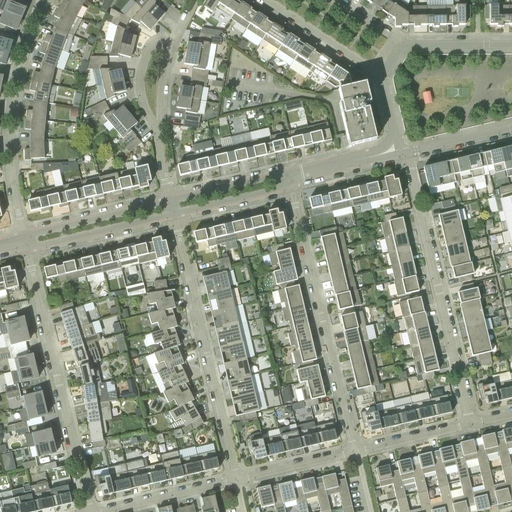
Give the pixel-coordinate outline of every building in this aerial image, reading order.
[(62,0),(59,8),(76,17),(84,2),(85,2),(85,1),(85,0),(84,0),(70,0),(69,2),(63,0),(62,0)] [(106,0),(102,7),(107,10),(114,0),(106,0)] [(129,17),(140,5),(134,0),(132,0),(123,11),(129,17)] [(165,14),(164,14),(158,8),(164,1),(163,0),(150,0),(142,9),(157,22),(158,23),(165,14)] [(205,9),(212,13),(220,0),(205,0),(198,12),(201,15),(205,9)] [(215,9),(230,19),(241,4),(235,0),(220,0),(212,13),(215,9)] [(374,0),(371,4),(387,15),(396,0),(374,0)] [(400,26),(408,26),(408,7),(408,6),(398,0),(396,0),(387,15),(388,15),(395,20),(395,28),(400,28),(400,26)] [(4,12),(21,20),(25,10),(22,8),(22,7),(8,2),(4,12)] [(230,19),(246,30),(256,14),(241,4),(230,19)] [(511,5),(508,5),(508,6),(502,6),(503,25),(511,25),(511,5)] [(419,26),(433,25),(433,6),(426,6),(408,7),(408,26),(414,26),(414,28),(419,28),(419,26)] [(438,25),(452,25),(452,6),(446,6),(433,6),(433,25),(433,28),(438,28),(438,25)] [(452,6),(452,25),(452,27),(457,27),(457,25),(465,25),(465,6),(456,6),(452,6)] [(503,27),(503,25),(502,6),(498,6),(489,6),(489,25),(497,25),(497,27),(503,27)] [(56,28),(68,33),(76,17),(59,8),(54,17),(60,20),(56,28)] [(158,23),(157,22),(142,9),(131,20),(139,25),(141,23),(150,31),(158,23)] [(116,11),(112,17),(127,25),(130,19),(116,11)] [(21,20),(4,12),(0,21),(0,24),(13,30),(13,29),(16,30),(21,20)] [(246,30),(262,40),(272,25),(256,14),(246,30)] [(136,37),(127,34),(127,32),(124,30),(127,25),(112,17),(110,23),(117,27),(113,42),(134,48),(136,37)] [(262,40),(278,51),(288,35),(272,25),(262,40)] [(43,43),(61,50),(67,34),(68,34),(68,33),(56,28),(52,37),(46,35),(43,43)] [(185,53),(208,57),(210,44),(214,45),(216,36),(209,35),(199,33),(199,35),(197,44),(187,42),(185,53)] [(278,51),(294,61),(304,46),(288,35),(278,51)] [(0,50),(9,53),(12,43),(8,42),(8,41),(0,38),(0,50)] [(119,56),(130,58),(131,59),(134,48),(113,42),(109,58),(118,58),(119,56)] [(43,64),(55,68),(61,50),(43,43),(39,53),(45,55),(43,64)] [(294,61),(310,72),(320,56),(304,46),(294,61)] [(9,53),(0,50),(0,63),(2,64),(2,63),(5,64),(9,53)] [(192,77),(208,80),(209,71),(205,71),(208,57),(185,53),(183,64),(194,66),(192,77)] [(326,82),(336,66),(335,66),(320,56),(310,72),(325,82),(326,83),(326,82)] [(121,70),(120,70),(111,72),(111,70),(107,70),(107,64),(89,63),(87,70),(99,70),(103,86),(124,81),(121,70)] [(32,81),(51,85),(55,68),(55,69),(55,68),(43,64),(40,73),(34,72),(32,81)] [(340,89),(352,86),(349,75),(336,67),(336,66),(326,82),(335,88),(339,87),(340,89)] [(178,97),(199,101),(202,88),(206,89),(208,80),(192,77),(190,88),(180,86),(178,97)] [(34,101),(47,103),(51,85),(32,81),(29,91),(35,92),(34,101)] [(114,95),(125,92),(126,92),(124,81),(103,86),(106,101),(114,97),(114,95)] [(347,147),(376,140),(367,103),(370,103),(366,83),(352,86),(340,89),(338,90),(341,103),(339,104),(349,146),(347,146),(347,147)] [(431,89),(424,90),(425,102),(433,101),(431,89)] [(183,121),(199,124),(201,115),(197,114),(199,101),(178,97),(176,108),(186,110),(183,121)] [(26,120),(45,121),(47,104),(47,103),(34,101),(32,111),(26,111),(26,120)] [(93,114),(107,107),(104,101),(90,109),(93,114)] [(287,112),(303,108),(302,102),(285,106),(287,112)] [(114,128),(130,115),(123,106),(115,113),(113,111),(110,113),(107,107),(93,114),(96,120),(103,117),(114,128)] [(89,109),(83,111),(86,117),(92,114),(89,109)] [(125,148),(137,138),(130,130),(137,123),(130,115),(114,128),(123,138),(119,141),(125,148)] [(30,139),(44,139),(45,121),(26,120),(25,130),(31,130),(30,139)] [(199,124),(183,121),(182,127),(198,130),(199,124)] [(308,127),(312,145),(322,142),(323,145),(332,143),(327,123),(308,127)] [(313,148),(312,145),(308,127),(289,132),(294,149),(303,147),(304,150),(313,148)] [(294,152),(294,149),(289,132),(270,136),(275,154),(284,151),(285,154),(294,152)] [(275,157),(275,154),(270,136),(251,141),(256,158),(266,156),(266,159),(275,157)] [(137,138),(125,148),(129,153),(141,143),(137,138)] [(44,139),(30,139),(30,150),(24,150),(25,161),(32,161),(32,159),(44,159),(44,141),(44,140),(44,139)] [(257,161),(256,158),(251,141),(232,145),(237,163),(247,160),(247,163),(257,161)] [(238,166),(237,163),(232,145),(214,150),(218,167),(228,165),(229,168),(238,166)] [(511,169),(511,149),(511,147),(501,149),(506,171),(511,169)] [(494,174),(506,171),(501,149),(484,153),(487,167),(492,166),(494,174)] [(219,170),(218,167),(214,150),(195,154),(199,172),(209,170),(210,172),(219,170)] [(468,157),(473,179),(483,176),(481,168),(487,167),(484,153),(468,157)] [(200,175),(199,172),(195,154),(186,157),(188,163),(177,166),(178,171),(181,171),(182,176),(190,174),(191,177),(200,175)] [(456,183),(473,179),(468,157),(451,161),(456,183)] [(135,169),(140,189),(148,187),(147,182),(151,181),(146,161),(142,162),(143,167),(135,169)] [(440,186),(456,183),(451,161),(434,165),(440,186)] [(58,164),(60,171),(61,175),(72,172),(70,163),(58,164)] [(60,171),(58,164),(43,164),(43,171),(43,175),(60,171)] [(428,189),(440,186),(434,165),(423,168),(428,189)] [(131,191),(140,189),(135,169),(117,173),(121,191),(130,188),(131,191)] [(122,193),(121,191),(117,173),(99,177),(104,195),(112,193),(113,196),(122,193)] [(384,178),(389,199),(397,197),(398,201),(403,200),(398,180),(394,181),(393,176),(384,178)] [(103,195),(104,195),(99,177),(81,182),(86,199),(94,197),(95,200),(104,198),(103,195)] [(370,203),(389,199),(384,178),(375,180),(376,183),(366,185),(370,203)] [(86,199),(81,182),(63,186),(68,203),(76,201),(77,204),(86,202),(86,199)] [(351,208),(370,203),(366,185),(365,183),(356,185),(357,188),(347,190),(351,208)] [(511,191),(511,185),(509,186),(499,188),(501,194),(511,191)] [(68,203),(63,186),(45,190),(50,208),(59,206),(59,209),(68,206),(68,203)] [(353,215),(351,208),(347,190),(346,187),(337,189),(338,192),(328,194),(332,212),(334,219),(353,215)] [(50,208),(45,190),(36,192),(38,199),(28,202),(30,212),(41,210),(41,213),(50,211),(50,208)] [(324,214),(332,212),(328,194),(328,191),(318,194),(319,197),(309,199),(311,210),(322,207),(324,214)] [(504,211),(511,209),(511,191),(501,194),(494,196),(498,212),(503,211),(504,211)] [(454,205),(453,199),(443,202),(441,202),(443,208),(454,205)] [(441,227),(460,222),(458,211),(456,211),(454,205),(443,208),(444,214),(438,215),(441,227)] [(269,212),(274,232),(281,230),(283,235),(287,234),(282,213),(278,214),(277,210),(269,212)] [(255,237),(274,232),(269,212),(260,214),(260,217),(251,219),(255,237)] [(392,214),(383,216),(385,222),(397,219),(395,213),(392,214)] [(236,241),(255,237),(251,219),(250,216),(241,218),(242,221),(232,224),(236,241)] [(384,238),(405,233),(402,218),(397,219),(385,222),(380,223),(384,238)] [(217,246),(236,241),(232,224),(231,221),(222,223),(223,226),(213,228),(217,246)] [(443,237),(463,232),(460,222),(441,227),(443,237)] [(208,248),(217,246),(213,228),(212,225),(203,227),(204,230),(193,233),(196,243),(207,241),(208,248)] [(337,234),(336,227),(319,231),(320,238),(337,234)] [(445,247),(465,243),(463,232),(443,237),(445,247)] [(325,252),(346,247),(342,233),(337,234),(320,238),(323,247),(324,247),(325,252)] [(387,252),(409,247),(405,233),(384,238),(387,252)] [(152,240),(156,260),(165,258),(166,263),(170,262),(165,241),(161,242),(160,238),(152,240)] [(139,264),(156,260),(152,240),(143,242),(144,245),(135,247),(139,264)] [(448,258),(468,253),(465,243),(445,247),(448,258)] [(121,269),(139,264),(135,247),(134,244),(125,246),(126,249),(117,251),(121,269)] [(271,247),(272,253),(284,250),(283,244),(277,246),(271,247)] [(328,267),(349,262),(346,247),(325,252),(328,267)] [(391,267),(412,262),(409,247),(387,252),(391,267)] [(103,273),(121,269),(117,251),(116,248),(107,250),(108,253),(99,255),(103,273)] [(276,271),(294,267),(290,249),(284,250),(272,253),(269,254),(272,267),(275,266),(276,271)] [(85,277),(103,273),(99,255),(98,252),(89,255),(90,258),(81,260),(85,277)] [(452,268),(470,263),(468,253),(448,258),(450,268),(452,268)] [(67,282),(85,277),(81,260),(80,257),(71,259),(72,262),(63,264),(67,282)] [(228,258),(216,261),(216,262),(218,267),(224,266),(226,272),(231,270),(228,258)] [(59,284),(67,282),(63,264),(63,261),(53,263),(54,266),(44,269),(46,279),(57,277),(59,284)] [(332,281),(353,276),(349,262),(328,267),(332,281)] [(415,277),(415,276),(412,262),(391,267),(394,281),(415,277)] [(459,278),(460,283),(472,280),(471,275),(474,274),(471,263),(470,263),(452,268),(454,279),(459,278)] [(293,281),(297,280),(294,267),(276,271),(276,272),(273,273),(276,285),(280,284),(281,290),(295,287),(293,281)] [(1,270),(6,290),(14,288),(15,293),(20,292),(15,271),(11,272),(10,268),(1,270)] [(226,272),(206,277),(203,278),(207,295),(230,290),(226,272)] [(335,296),(356,290),(353,276),(332,281),(335,296)] [(415,277),(394,281),(393,281),(397,297),(419,291),(415,277)] [(161,292),(160,287),(166,286),(166,280),(154,282),(155,293),(161,292)] [(460,304),(479,300),(480,299),(477,288),(474,289),(473,283),(461,286),(462,292),(458,293),(460,304)] [(285,308),(302,304),(303,304),(298,286),(295,287),(281,290),(277,291),(280,304),(284,303),(285,308)] [(169,310),(172,309),(175,309),(171,291),(175,291),(174,290),(147,294),(150,305),(156,304),(158,312),(169,310)] [(234,307),(230,290),(207,295),(211,313),(234,307)] [(356,290),(335,296),(339,311),(361,305),(357,290),(356,290)] [(402,318),(424,312),(420,298),(398,303),(402,318)] [(462,314),(481,310),(479,300),(460,304),(459,304),(462,314)] [(59,307),(60,313),(74,309),(72,303),(59,307)] [(7,313),(18,310),(17,304),(5,307),(7,313)] [(290,327),(303,324),(302,318),(305,317),(302,304),(285,308),(284,309),(282,309),(285,322),(288,321),(290,327)] [(66,331),(82,326),(89,324),(83,306),(74,309),(60,313),(60,314),(66,331)] [(238,324),(234,307),(211,313),(215,330),(238,324)] [(129,317),(127,309),(121,310),(123,318),(129,317)] [(171,329),(174,328),(177,327),(172,309),(169,310),(158,312),(148,314),(152,325),(158,324),(160,332),(171,329)] [(464,325),(484,320),(481,310),(462,314),(464,325)] [(344,331),(365,327),(366,327),(362,312),(340,317),(344,331)] [(406,332),(427,327),(424,312),(402,318),(403,318),(406,332)] [(8,334),(26,329),(23,318),(6,322),(6,323),(3,323),(1,314),(0,314),(0,333),(1,336),(8,334)] [(467,335),(486,331),(484,320),(464,325),(467,335)] [(112,325),(115,334),(121,332),(119,323),(112,325)] [(294,346),(312,342),(307,323),(303,324),(290,327),(291,333),(288,334),(291,347),(293,346),(294,346)] [(219,347),(243,341),(238,324),(215,330),(219,347)] [(94,336),(86,338),(82,326),(66,331),(72,349),(96,341),(94,336)] [(347,346),(368,341),(365,327),(344,331),(347,346)] [(410,346),(431,341),(427,327),(406,332),(410,346)] [(174,348),(177,347),(180,346),(174,328),(171,329),(160,332),(151,334),(154,345),(161,343),(163,351),(174,348)] [(26,329),(8,334),(11,345),(29,341),(26,329)] [(469,345),(489,341),(486,331),(467,335),(469,345)] [(80,367),(94,362),(90,350),(98,347),(96,341),(72,349),(78,368),(80,367)] [(351,361),(371,356),(368,341),(347,346),(351,361)] [(413,361),(434,356),(431,341),(410,346),(413,361)] [(479,361),(491,358),(489,353),(491,352),(489,341),(469,345),(472,357),(478,355),(479,361)] [(247,359),(243,342),(219,347),(223,365),(247,359)] [(312,361),(316,360),(312,342),(294,346),(296,351),(292,352),(295,365),(298,364),(299,364),(312,361)] [(0,355),(10,353),(9,347),(0,348),(0,355)] [(178,367),(181,366),(184,364),(177,347),(174,348),(163,351),(154,354),(158,365),(164,363),(167,371),(178,367)] [(0,362),(12,359),(10,353),(0,355),(0,362)] [(17,371),(35,367),(32,355),(15,359),(17,371)] [(353,375),(375,370),(371,356),(351,361),(353,375)] [(421,375),(433,372),(439,371),(436,361),(435,362),(434,356),(413,361),(417,376),(421,375)] [(491,358),(479,361),(480,367),(489,365),(492,364),(491,358)] [(251,377),(247,359),(223,365),(228,382),(251,377)] [(84,386),(101,384),(96,361),(94,362),(80,367),(84,386)] [(303,383),(321,378),(317,365),(314,366),(312,361),(299,364),(300,370),(296,370),(299,384),(303,383)] [(182,385),(186,384),(189,382),(181,366),(178,367),(167,371),(158,374),(163,384),(169,382),(172,389),(182,385)] [(35,367),(17,371),(20,383),(38,378),(35,367)] [(374,386),(378,385),(375,370),(353,375),(357,390),(374,386)] [(5,372),(7,384),(14,383),(11,371),(5,372)] [(435,378),(433,372),(421,375),(422,381),(435,378)] [(255,394),(251,377),(228,382),(232,399),(255,394)] [(305,402),(317,399),(325,397),(321,378),(303,383),(304,388),(301,389),(304,402),(305,402)] [(497,402),(511,398),(511,384),(511,380),(493,384),(497,402)] [(85,405),(110,401),(107,383),(101,384),(84,386),(82,386),(85,405)] [(6,394),(19,390),(18,384),(4,388),(6,394)] [(188,404),(191,402),(194,400),(186,384),(182,385),(172,389),(163,394),(168,404),(174,401),(178,408),(188,404)] [(376,392),(383,390),(382,384),(378,385),(374,386),(376,392)] [(486,405),(497,402),(493,384),(483,387),(482,384),(477,385),(480,401),(485,400),(486,405)] [(376,392),(374,386),(357,390),(358,396),(372,393),(376,392)] [(7,400),(21,397),(19,390),(6,394),(7,400)] [(26,408),(44,404),(41,393),(24,397),(26,408)] [(259,411),(255,394),(232,399),(236,417),(239,416),(259,411)] [(429,400),(434,418),(451,413),(447,396),(429,400)] [(317,399),(305,402),(306,408),(319,405),(317,399)] [(422,420),(434,418),(429,400),(412,404),(416,419),(421,417),(422,420)] [(88,424),(105,421),(103,409),(111,407),(110,401),(85,405),(88,424)] [(189,424),(200,418),(191,402),(188,404),(178,408),(169,413),(175,423),(180,419),(185,427),(189,424)] [(44,404),(26,408),(29,420),(47,416),(44,404)] [(416,422),(416,419),(412,404),(394,408),(398,423),(404,422),(404,425),(416,422)] [(399,426),(398,423),(394,408),(377,412),(381,427),(386,426),(387,429),(399,426)] [(381,430),(381,427),(377,412),(366,415),(365,412),(360,413),(364,430),(369,428),(370,433),(381,430)] [(245,422),(257,419),(255,413),(243,416),(245,422)] [(200,418),(189,424),(191,431),(193,430),(204,424),(203,423),(200,418)] [(92,443),(103,441),(102,434),(107,434),(105,421),(88,424),(91,443),(92,443)] [(15,431),(28,428),(27,422),(7,426),(9,432),(15,431)] [(315,427),(319,445),(337,441),(333,423),(315,427)] [(185,434),(191,431),(189,424),(185,427),(182,429),(185,434)] [(308,448),(319,445),(315,427),(297,432),(302,449),(301,446),(307,445),(308,448)] [(16,437),(30,434),(28,428),(15,431),(16,437)] [(511,428),(502,432),(504,439),(506,449),(511,447),(511,428)] [(35,446),(53,441),(50,430),(32,434),(35,446)] [(290,452),(302,449),(297,432),(280,436),(284,453),(285,453),(284,450),(289,449),(290,452)] [(255,460),(267,457),(262,440),(260,433),(252,435),(248,438),(248,440),(246,441),(249,457),(254,456),(255,460)] [(158,443),(165,441),(163,434),(156,436),(158,443)] [(510,466),(506,449),(504,439),(496,441),(494,434),(481,438),(483,445),(485,455),(498,452),(501,468),(510,466)] [(272,456),(284,453),(280,436),(262,440),(267,457),(266,454),(272,453),(272,456)] [(489,472),(485,455),(483,445),(475,447),(473,440),(460,444),(462,452),(464,461),(476,459),(480,474),(489,472)] [(53,441),(35,446),(38,457),(56,453),(53,441)] [(103,447),(106,447),(105,441),(103,441),(92,443),(93,449),(103,447)] [(468,479),(464,461),(462,452),(453,454),(452,447),(439,451),(441,458),(443,468),(455,465),(459,481),(468,479)] [(13,451),(3,453),(6,469),(16,467),(13,451)] [(197,455),(201,473),(219,469),(215,451),(197,455)] [(447,485),(443,468),(441,458),(432,460),(431,453),(418,457),(420,465),(422,474),(434,471),(438,487),(447,485)] [(190,476),(201,473),(197,455),(179,459),(184,477),(184,474),(189,473),(190,476)] [(172,480),(184,477),(179,459),(162,464),(166,481),(167,481),(166,478),(172,477),(172,480)] [(24,470),(37,467),(36,460),(23,464),(24,470)] [(137,488),(149,485),(144,468),(143,460),(125,464),(131,489),(132,489),(131,486),(137,485),(137,488)] [(426,491),(422,474),(420,465),(411,466),(410,460),(397,464),(398,471),(401,481),(413,478),(417,493),(426,491)] [(45,471),(57,468),(56,462),(43,465),(45,471)] [(120,492),(131,489),(125,464),(107,468),(109,476),(114,493),(114,490),(119,489),(120,492)] [(155,484),(166,481),(162,464),(144,468),(149,485),(149,482),(154,481),(155,484)] [(405,498),(401,481),(398,471),(390,473),(389,466),(376,470),(380,487),(392,484),(396,500),(405,498)] [(511,494),(511,472),(510,466),(501,468),(505,484),(493,487),(496,499),(497,505),(510,501),(508,495),(511,494)] [(496,499),(493,487),(489,472),(480,474),(484,490),(472,493),(475,506),(476,511),(489,507),(488,501),(496,499)] [(102,496),(114,493),(109,476),(99,478),(99,475),(94,476),(97,492),(101,492),(102,496)] [(342,508),(352,506),(345,479),(337,482),(335,475),(322,478),(323,484),(326,495),(338,492),(342,508)] [(321,511),(329,510),(326,495),(323,484),(315,485),(313,479),(300,482),(301,487),(304,499),(317,496),(320,511),(321,511)] [(475,506),(472,493),(468,479),(459,481),(463,497),(451,500),(454,511),(453,511),(467,511),(466,508),(475,506)] [(41,511),(54,508),(49,490),(47,482),(29,487),(31,494),(35,509),(41,508),(41,511)] [(307,511),(304,499),(301,487),(293,489),(292,483),(278,486),(280,491),(283,503),(295,500),(297,511),(307,511)] [(453,511),(454,511),(451,500),(447,485),(438,487),(442,503),(429,506),(430,511),(453,511)] [(49,490),(54,508),(72,503),(68,486),(49,490)] [(284,511),(283,503),(280,491),(272,493),(270,487),(257,490),(261,508),(274,505),(275,511),(284,511)] [(430,511),(429,506),(426,491),(417,493),(421,510),(410,511),(430,511)] [(35,511),(36,511),(35,509),(31,494),(13,499),(16,511),(22,511),(23,511),(22,511),(35,511)] [(218,511),(215,496),(201,499),(203,508),(201,508),(201,511),(218,511)] [(408,511),(405,498),(396,500),(399,511),(408,511)] [(16,511),(13,499),(0,501),(0,511),(16,511)]
